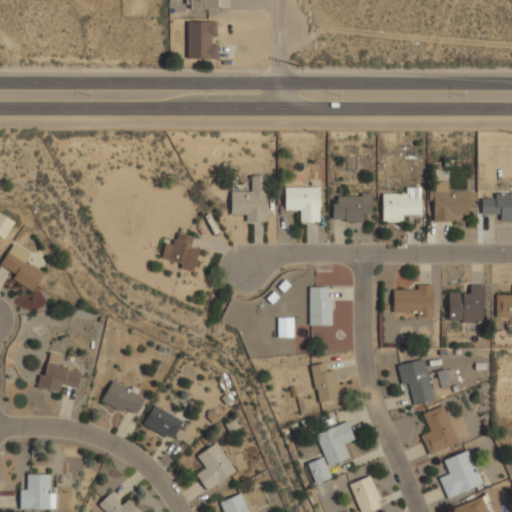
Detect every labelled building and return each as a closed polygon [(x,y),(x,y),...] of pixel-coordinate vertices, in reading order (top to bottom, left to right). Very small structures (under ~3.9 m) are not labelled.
[(216,8),(216,0),(188,0),(188,8),(216,8)] [(186,57),(217,57),(217,20),(186,20),(186,57)] [(230,214),(245,214),(245,222),(264,222),(265,176),(251,176),(250,192),(230,191),(230,214)] [(447,181),(434,182),(434,191),(427,191),(428,201),(432,201),(433,222),(451,221),(451,215),(467,215),(467,191),(448,192),(447,181)] [(284,187),(284,210),(299,210),(299,222),(318,222),(318,187),(284,187)] [(420,214),(420,188),(406,188),(406,194),(381,194),(382,222),(402,222),(402,215),(420,214)] [(499,214),(500,222),(511,221),(511,193),(494,194),(494,199),(480,199),(481,214),(499,214)] [(336,196),(337,204),(331,204),(332,221),(362,221),(362,215),(370,214),(370,195),(336,196)] [(0,237),(3,239),(14,222),(0,213),(0,237)] [(164,243),(160,258),(181,264),(180,269),(192,272),(198,249),(190,247),(192,237),(176,233),(172,245),(164,243)] [(32,292),(43,273),(25,262),(30,254),(12,243),(0,263),(0,265),(15,274),(11,280),(32,292)] [(483,321),(483,283),(469,283),(469,293),(448,293),(448,321),(483,321)] [(433,319),(433,286),(393,286),(393,311),(412,311),(412,319),(433,319)] [(329,287),(308,287),(309,326),(330,325),(329,287)] [(511,295),(495,295),(495,316),(511,316),(511,295)] [(292,318),(277,318),(277,338),(292,337),(292,318)] [(60,385),(77,388),(80,371),(57,366),(59,354),(49,352),(44,376),(38,375),(36,388),(59,393),(60,385)] [(401,384),(407,383),(413,405),(435,399),(424,357),(396,364),(401,384)] [(316,402),(337,399),(334,371),(325,372),(324,364),(311,365),(316,402)] [(136,414),(144,397),(110,382),(101,402),(121,411),(123,408),(136,414)] [(443,404),(423,412),(430,431),(420,435),(429,455),(458,442),(443,404)] [(182,422),(153,405),(142,424),(171,440),(182,422)] [(343,443),(353,440),(348,423),(316,432),(326,466),(348,459),(343,443)] [(205,490),(234,473),(217,443),(196,454),(204,469),(195,474),(205,490)] [(446,496),(481,484),(469,449),(443,458),(447,470),(438,473),(446,496)] [(330,478),(322,457),(306,463),(314,484),(330,478)] [(20,484),(20,508),(53,508),(53,473),(28,473),(28,484),(20,484)] [(359,511),(366,511),(381,507),(369,476),(349,484),(359,511)] [(98,503),(107,511),(141,511),(126,497),(120,503),(109,492),(98,503)] [(247,511),(241,493),(219,501),(222,511),(247,511)] [(452,511),(488,511),(483,496),(451,507),(452,511)]
